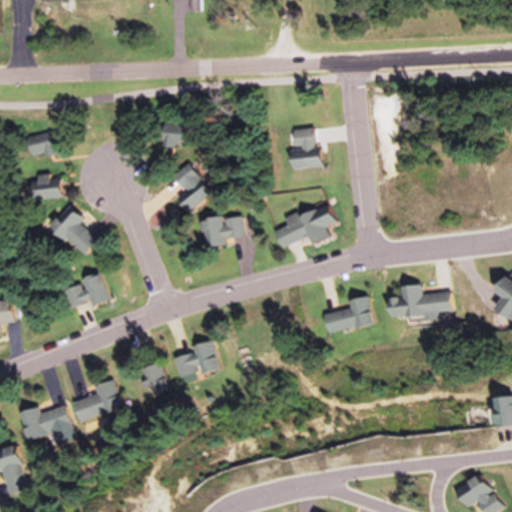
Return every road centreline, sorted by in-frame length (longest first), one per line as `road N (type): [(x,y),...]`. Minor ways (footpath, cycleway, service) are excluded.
road 1 (residential): [(0,378),(193,304),(369,258),(511,240)]
road 2 (residential): [(511,55),(0,78)]
road 3 (residential): [(320,485),(391,511),(453,462),(320,485)]
road 4 (residential): [(369,258),(347,62)]
road 5 (residential): [(113,176),(168,313)]
